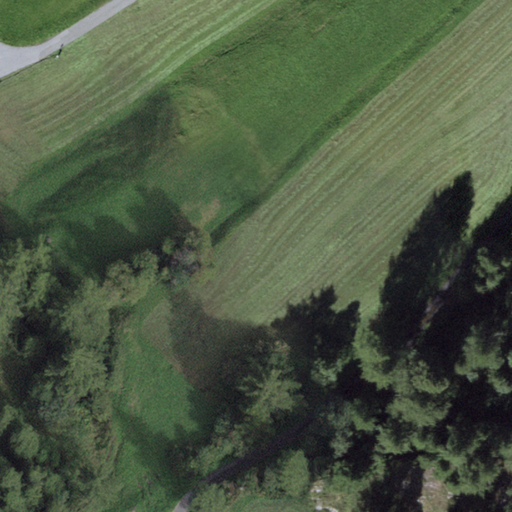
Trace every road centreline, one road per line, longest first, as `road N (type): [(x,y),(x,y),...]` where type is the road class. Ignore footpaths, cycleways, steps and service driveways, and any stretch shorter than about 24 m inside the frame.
road 1 (track): [(511,208),(182,511)]
road 2 (track): [(0,65),(125,0)]
